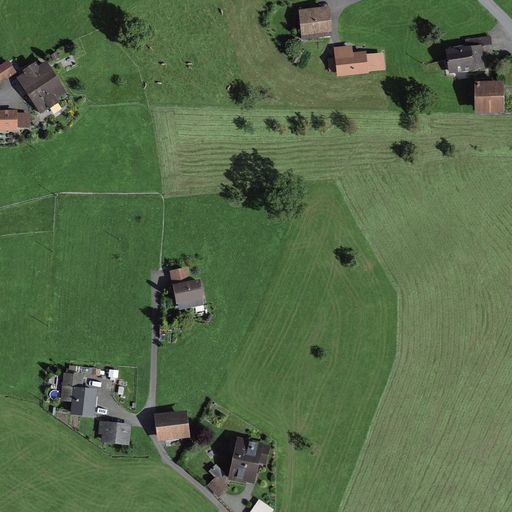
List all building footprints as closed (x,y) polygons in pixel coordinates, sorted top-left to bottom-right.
[(330,7),(298,11),(302,40),(333,37),(330,7)] [(465,47),(445,49),(449,74),(474,71),(474,70),(485,69),(484,56),(493,55),(491,36),(464,40),(465,47)] [(337,78),(369,74),(369,72),(386,71),(384,53),(367,55),(367,51),(353,53),(352,46),(334,47),(335,58),(328,58),(330,72),(336,71),(337,78)] [(0,83),(17,73),(8,60),(0,65),(0,83)] [(19,79),(29,94),(55,78),(46,63),(38,68),(36,65),(24,72),(25,75),(19,79)] [(64,92),(55,78),(29,94),(40,112),(57,102),(54,98),(64,92)] [(504,82),(474,82),(475,114),(504,113),(504,82)] [(17,110),(0,110),(0,131),(18,131),(18,128),(29,128),(29,113),(17,113),(17,110)] [(170,271),(176,305),(178,305),(179,310),(204,306),(203,301),(205,300),(200,280),(191,281),(188,267),(170,271)] [(70,416),(95,418),(98,390),(82,389),(83,376),(64,373),(61,401),(71,403),(70,416)] [(190,439),(187,411),(154,414),(157,442),(190,439)] [(131,425),(100,422),(98,434),(102,435),(102,443),(129,446),(131,425)] [(265,444),(237,438),(228,481),(244,484),(244,483),(255,485),(260,464),(266,466),(271,446),(264,445),(265,444)] [(225,474),(216,465),(209,471),(215,478),(207,486),(218,497),(229,487),(221,479),(225,474)] [(272,511),(274,510),(258,499),(250,511),(272,511)]
